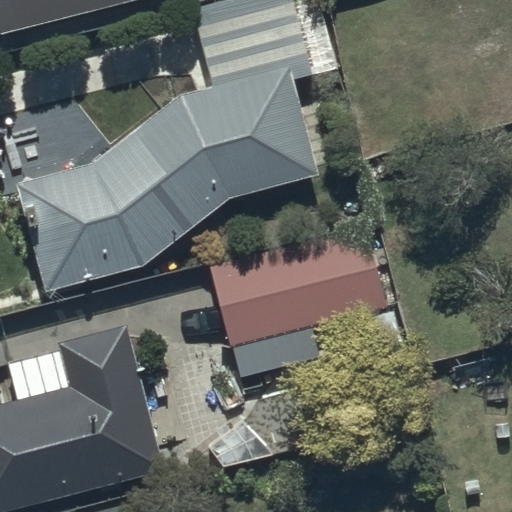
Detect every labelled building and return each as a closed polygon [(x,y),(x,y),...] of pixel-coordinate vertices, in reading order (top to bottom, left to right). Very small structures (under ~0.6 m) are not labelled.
[(0,0),(0,29),(114,0),(0,0)] [(313,0),(212,0),(185,6),(204,87),(172,94),(82,163),(8,183),(35,290),(135,265),(218,198),(311,176),(288,80),(330,69),(313,0)] [(202,266),(223,345),(378,309),(360,229),(202,266)] [(0,400),(0,505),(159,467),(123,322),(50,340),(52,348),(0,360),(0,369),(7,399),(0,400)] [(134,511),(131,498),(73,511),(134,511)]
